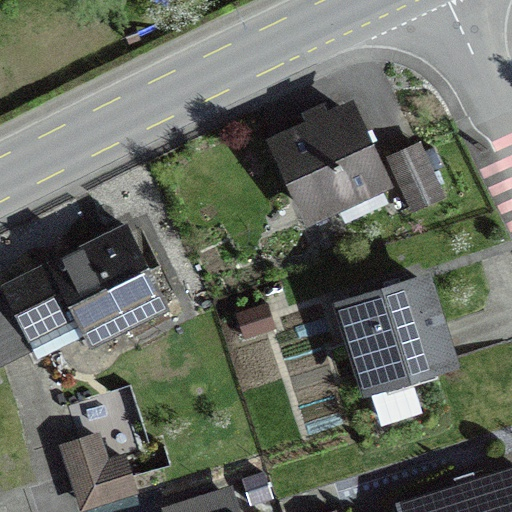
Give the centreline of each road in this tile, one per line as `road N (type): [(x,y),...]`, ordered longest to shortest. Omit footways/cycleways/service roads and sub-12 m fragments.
road 1 (residential): [(368,0),(0,178)]
road 2 (residential): [(433,0),(511,166)]
